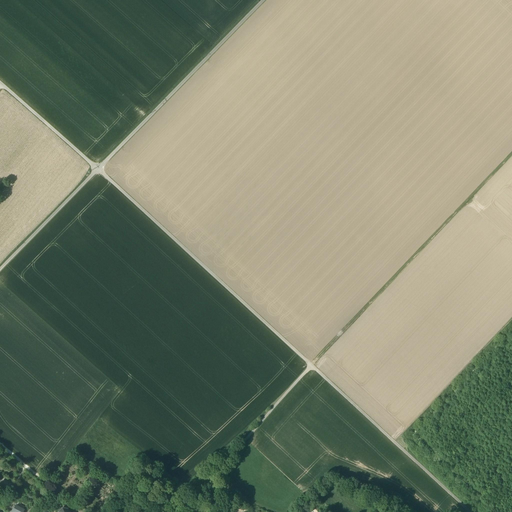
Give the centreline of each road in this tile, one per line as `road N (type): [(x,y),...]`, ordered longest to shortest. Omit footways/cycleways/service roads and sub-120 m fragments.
road 1 (track): [(0,83),(310,365)]
road 2 (track): [(0,268),(262,0)]
road 3 (track): [(511,155),(310,365)]
road 4 (track): [(310,365),(469,511)]
road 5 (track): [(310,365),(186,511)]
